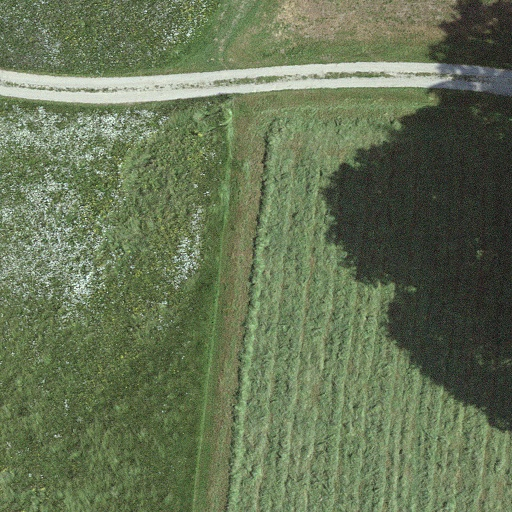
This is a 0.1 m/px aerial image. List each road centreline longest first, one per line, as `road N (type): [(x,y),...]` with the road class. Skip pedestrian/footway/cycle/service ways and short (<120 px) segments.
road 1 (track): [(511,81),(382,76),(211,84)]
road 2 (track): [(211,84),(0,82)]
